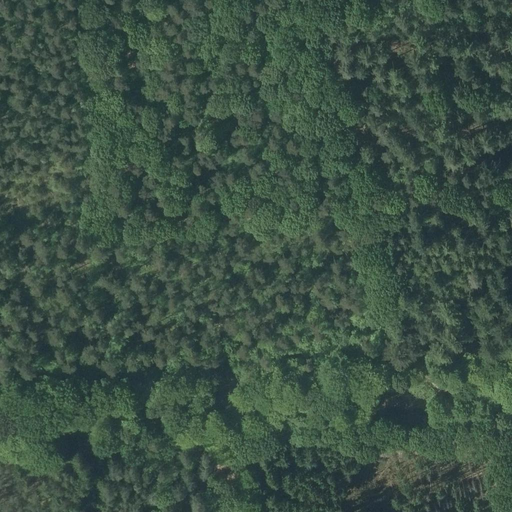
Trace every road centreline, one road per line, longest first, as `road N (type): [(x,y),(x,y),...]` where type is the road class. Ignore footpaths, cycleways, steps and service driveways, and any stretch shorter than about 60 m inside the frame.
road 1 (track): [(511,382),(259,397),(243,381),(0,395)]
road 2 (track): [(314,0),(394,389)]
road 3 (track): [(233,398),(0,412)]
